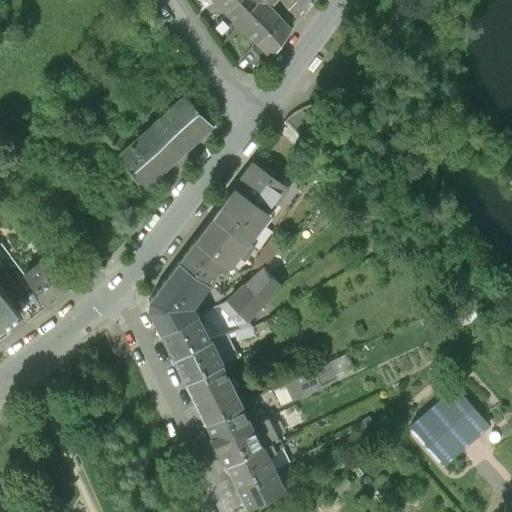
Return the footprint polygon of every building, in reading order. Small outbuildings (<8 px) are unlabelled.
[(213,0),(226,12),(238,0),(213,0)] [(252,4),(248,0),(238,0),(226,12),(257,44),(269,31),(256,19),(258,18),(248,8),(252,4)] [(289,30),(270,8),(275,2),(272,0),(248,0),(252,4),(248,8),(258,18),(256,19),(269,31),(257,44),(270,56),(289,30)] [(272,0),(275,2),(289,10),(297,19),(311,0),(272,0)] [(184,97),(128,148),(118,157),(119,159),(141,189),(212,125),(184,97)] [(284,121),(298,135),(310,125),(302,109),(295,112),(284,121)] [(118,157),(128,148),(109,127),(94,141),(114,163),(119,159),(118,157)] [(342,179),(324,160),(314,169),(325,180),(317,188),(324,195),(342,179)] [(252,163),(233,188),(267,213),(268,212),(286,188),(252,163)] [(233,188),(212,217),(246,242),(263,220),(267,223),(272,215),(268,212),(267,213),(233,188)] [(229,265),(236,255),(243,260),(253,247),(246,242),(212,217),(195,240),(229,265)] [(255,260),(263,267),(282,246),(272,238),(255,260)] [(11,260),(23,276),(50,257),(36,240),(11,260)] [(195,240),(178,262),(208,284),(219,270),(223,273),(229,265),(195,240)] [(23,276),(47,309),(70,291),(59,269),(50,257),(23,276)] [(148,311),(149,311),(160,333),(196,315),(192,308),(190,306),(208,284),(178,262),(149,302),(148,301),(148,311)] [(263,267),(227,302),(239,314),(246,321),(282,285),(263,267)] [(0,289),(0,330),(20,315),(0,289)] [(219,306),(233,321),(239,314),(227,302),(219,306)] [(487,311),(481,305),(465,313),(469,320),(487,311)] [(229,324),(237,331),(248,328),(252,327),(246,321),(239,314),(233,321),(229,324)] [(160,333),(172,358),(208,340),(196,315),(160,333)] [(360,324),(352,328),(357,337),(364,333),(360,324)] [(252,337),(248,328),(237,331),(208,340),(221,365),(237,358),(228,340),(235,338),(236,342),(252,337)] [(172,358),(185,384),(221,365),(208,340),(172,358)] [(244,354),(243,355),(238,357),(241,363),(247,360),(244,354)] [(353,373),(344,355),(283,384),(284,387),(273,392),(280,406),(336,379),(337,381),(353,373)] [(451,362),(446,355),(428,367),(433,374),(451,362)] [(241,405),(221,365),(185,384),(204,423),(241,405)] [(455,385),(410,425),(444,463),(489,424),(455,385)] [(204,423),(214,445),(251,426),(245,414),(241,405),(204,423)] [(251,426),(259,422),(253,410),(245,414),(251,426)] [(375,425),(367,416),(359,423),(366,432),(375,425)] [(214,445),(226,466),(277,441),(276,437),(271,426),(267,419),(259,422),(251,426),(214,445)] [(280,422),(271,426),(276,437),(285,433),(280,422)] [(226,466),(236,487),(272,469),(267,459),(283,451),(277,441),(226,466)] [(272,469),(286,462),(288,461),(283,451),(267,459),(272,469)] [(286,462),(272,469),(283,491),(297,484),(286,462)] [(283,491),(272,469),(236,487),(246,509),(283,491)] [(350,484),(344,477),(329,491),(335,498),(350,484)]
